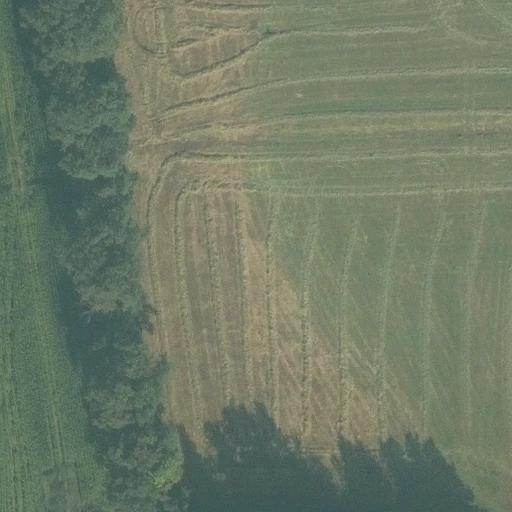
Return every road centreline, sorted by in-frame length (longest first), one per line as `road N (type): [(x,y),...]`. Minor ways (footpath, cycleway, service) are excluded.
road 1 (track): [(53,0),(126,511)]
road 2 (track): [(160,511),(324,503),(427,511)]
